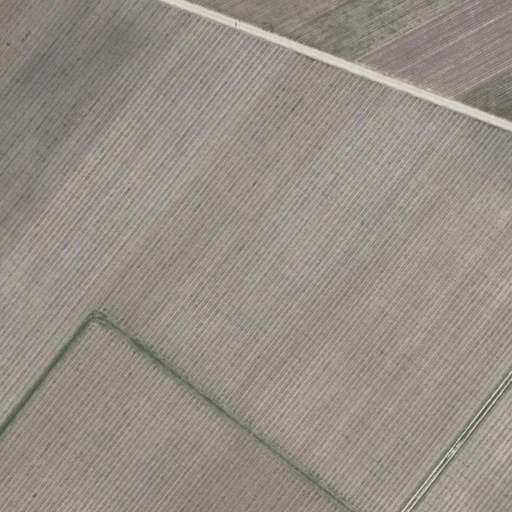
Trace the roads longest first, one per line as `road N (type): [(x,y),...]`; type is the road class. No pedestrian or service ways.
road 1 (track): [(356,511),(113,320),(95,317),(79,327),(0,432)]
road 2 (unclassified): [(173,0),(511,125)]
road 3 (track): [(407,511),(511,377)]
